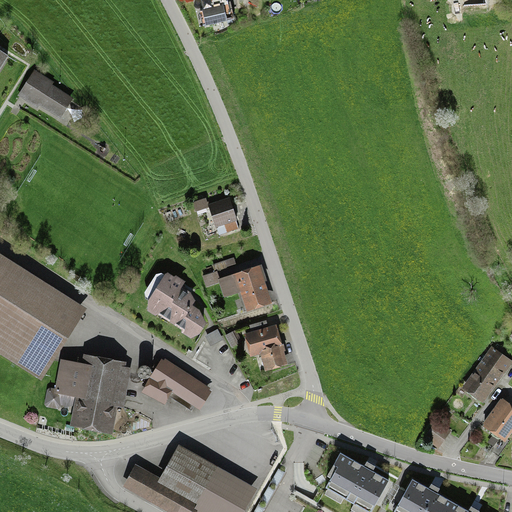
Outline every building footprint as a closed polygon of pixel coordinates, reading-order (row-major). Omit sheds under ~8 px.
[(202,0),(208,25),(233,20),(230,7),(228,0),(202,0)] [(0,69),(8,56),(0,51),(0,69)] [(76,99),(33,72),(19,95),(61,122),(76,99)] [(229,198),(208,205),(215,229),(237,222),(229,198)] [(85,312),(0,257),(0,355),(41,381),(85,312)] [(274,304),(260,265),(219,279),(217,274),(203,278),(207,288),(220,283),(225,297),(240,292),(247,313),(274,304)] [(184,284),(165,273),(147,302),(147,313),(155,317),(159,316),(182,331),(182,334),(190,340),(200,336),(206,323),(200,310),(192,306),(196,299),(180,290),(184,284)] [(277,325),(244,334),(250,357),(263,353),(269,371),(289,365),(277,325)] [(218,332),(205,338),(211,350),(223,344),(218,332)] [(511,364),(492,350),(463,391),(483,404),(511,364)] [(82,366),(61,362),(55,392),(47,390),(43,409),(63,413),(66,399),(75,400),(70,428),(118,437),(131,365),(84,356),(82,366)] [(211,393),(161,364),(143,395),(166,408),(172,397),(199,412),(211,393)] [(142,365),(140,366),(139,367),(138,369),(138,371),(138,373),(139,375),(140,376),(142,377),(144,377),(146,377),(148,376),(149,374),(150,372),(150,370),(149,369),(148,367),(146,366),(144,365),(142,365)] [(511,434),(511,407),(501,399),(482,426),(506,443),(511,434)] [(452,433),(434,419),(422,435),(440,448),(452,433)] [(159,480),(134,465),(121,488),(161,511),(241,511),(253,492),(178,448),(159,480)] [(380,481),(342,459),(325,489),(363,511),(380,481)] [(459,511),(452,508),(414,486),(399,511),(459,511)]
